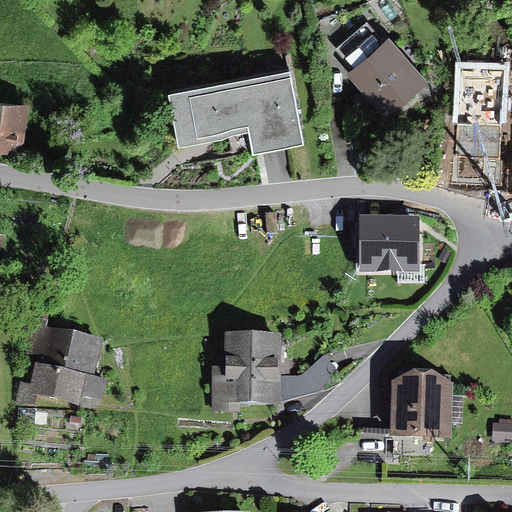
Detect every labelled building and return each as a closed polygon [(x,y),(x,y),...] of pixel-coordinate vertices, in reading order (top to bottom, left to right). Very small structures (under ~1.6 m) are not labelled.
[(434,82),(400,40),(356,74),(390,117),(434,82)] [(254,73),(171,88),(182,150),(257,137),(260,157),(311,148),(298,71),(255,78),(254,73)] [(35,103),(0,96),(0,149),(26,154),(35,103)] [(467,186),(487,185),(482,110),(463,111),(467,186)] [(415,223),(354,225),(356,269),(417,267),(415,223)] [(53,329),(28,322),(25,335),(35,338),(29,360),(42,363),(36,388),(25,385),(19,409),(42,415),(46,401),(102,416),(110,386),(100,383),(109,348),(52,333),(53,329)] [(302,381),(286,381),(287,342),(232,341),(232,374),(218,374),(217,418),(244,418),(244,408),(285,409),(285,402),(316,397),(339,375),(325,362),(302,381)] [(431,380),(398,389),(395,440),(458,444),(460,391),(444,380),(431,380)]
